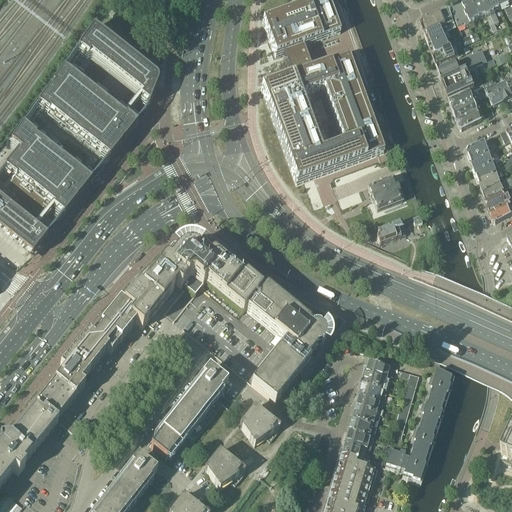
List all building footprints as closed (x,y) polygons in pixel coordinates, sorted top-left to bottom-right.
[(290,0),(295,12),(262,24),(275,59),(283,56),(292,80),(261,91),(296,187),(330,174),(383,155),(348,59),(311,72),(303,49),(340,35),(326,0),(290,0)] [(479,1),(472,4),(479,21),(485,19),(486,20),(487,20),(490,27),(493,35),(497,33),(488,13),(487,13),(485,9),(487,8),(485,3),(484,4),(482,0),(481,0),(479,1)] [(482,0),(484,4),(485,3),(487,8),(485,9),(487,13),(488,13),(497,33),(502,31),(495,15),(500,12),(494,0),(482,0)] [(494,0),(500,12),(504,10),(506,13),(509,22),(511,20),(511,15),(505,0),(494,0)] [(463,8),(462,9),(463,13),(464,12),(466,17),(465,18),(467,22),(470,27),(475,25),(474,23),(479,21),(472,4),(463,8)] [(111,8),(105,15),(114,23),(121,15),(111,8)] [(453,12),(452,13),(458,30),(465,27),(465,29),(470,27),(467,22),(465,18),(466,17),(464,12),(463,13),(462,9),(460,9),(459,9),(459,10),(458,10),(456,10),(453,12)] [(454,26),(449,13),(422,24),(421,28),(424,38),(454,26)] [(450,40),(447,34),(456,30),(454,26),(424,38),(428,49),(449,41),(450,40)] [(0,177),(0,234),(31,260),(34,257),(60,224),(91,185),(92,184),(91,183),(96,175),(101,169),(107,163),(108,164),(109,163),(137,127),(144,118),(146,115),(149,108),(157,87),(157,86),(157,85),(157,84),(157,83),(157,82),(157,81),(156,81),(156,80),(155,80),(144,71),(141,69),(143,66),(144,66),(137,60),(135,64),(130,59),(126,56),(128,53),(122,48),(120,51),(114,47),(111,44),(113,41),(107,36),(104,39),(99,35),(94,31),(93,30),(58,78),(52,87),(54,89),(51,92),(50,91),(42,101),(18,135),(10,146),(12,148),(13,148),(21,155),(19,157),(17,155),(17,156),(0,177)] [(476,43),(474,37),(462,42),(464,48),(476,43)] [(456,49),(456,48),(454,44),(451,46),(449,41),(428,49),(432,59),(437,57),(437,58),(443,56),(443,54),(449,51),(449,52),(456,49)] [(462,46),(456,48),(456,49),(449,52),(449,51),(443,54),(443,56),(437,58),(437,57),(432,59),(436,68),(459,58),(456,52),(463,50),(462,46)] [(458,63),(437,72),(441,84),(477,69),(483,66),(484,66),(487,64),(482,53),(470,58),(466,60),(468,63),(468,65),(460,68),(458,63)] [(503,57),(494,62),(497,69),(507,65),(506,63),(503,57)] [(487,64),(484,66),(487,72),(496,67),(493,62),(487,64)] [(477,69),(441,84),(445,94),(469,83),(480,79),(478,74),(477,69)] [(469,83),(445,94),(449,104),(472,93),(481,89),(483,88),(480,79),(469,83)] [(483,88),(485,93),(493,110),(498,107),(500,107),(502,106),(503,105),(494,88),(492,83),(483,88)] [(511,98),(504,83),(494,88),(503,105),(508,102),(509,103),(511,101),(511,98)] [(472,93),(449,104),(452,115),(476,103),(472,93)] [(476,103),(452,115),(456,124),(480,113),(476,103)] [(480,113),(456,124),(459,132),(461,133),(483,122),(480,113)] [(505,134),(500,136),(505,147),(511,144),(506,135),(505,134)] [(470,162),(492,155),(488,142),(468,151),(467,154),(470,162)] [(496,165),(494,160),(492,155),(470,162),(472,166),(474,173),(496,165)] [(500,175),(496,165),(474,173),(478,183),(500,175)] [(501,179),(500,175),(478,183),(483,196),(499,186),(500,186),(500,185),(499,180),(501,179)] [(499,186),(483,196),(485,204),(502,194),(505,193),(511,188),(511,178),(500,185),(500,186),(499,186)] [(402,204),(393,180),(367,189),(376,213),(402,204)] [(491,214),(509,205),(511,204),(505,193),(502,194),(485,204),(487,209),(489,215),(491,214)] [(511,216),(511,210),(511,209),(509,205),(491,214),(489,215),(490,219),(492,225),(495,226),(511,216)] [(422,225),(420,218),(412,220),(414,228),(422,225)] [(405,238),(400,225),(400,224),(377,233),(379,237),(377,237),(376,240),(379,247),(405,238)] [(169,257),(157,272),(177,288),(176,289),(180,292),(185,286),(186,287),(187,288),(185,290),(184,290),(185,291),(193,298),(194,299),(195,298),(194,297),(195,295),(201,289),(202,289),(205,286),(242,316),(245,312),(285,345),(251,386),(250,387),(267,400),(274,406),(275,405),(280,399),(282,397),(300,374),(309,363),(307,361),(316,350),(317,350),(318,350),(319,349),(320,349),(321,348),(322,347),(323,346),(324,345),(324,344),(325,343),(325,342),(325,341),(325,340),(325,339),(325,338),(331,332),(303,314),(301,312),(269,291),(268,292),(263,288),(260,292),(227,264),(226,264),(225,264),(225,263),(224,263),(223,263),(222,263),(222,264),(221,264),(220,265),(206,254),(201,249),(200,249),(199,248),(198,248),(197,247),(196,247),(195,247),(195,246),(194,246),(193,246),(192,246),(191,246),(190,245),(189,245),(188,245),(187,245),(186,246),(185,246),(184,246),(183,246),(182,246),(181,247),(180,247),(179,248),(178,248),(177,249),(176,250),(175,250),(174,251),(173,252),(169,257)] [(151,272),(123,307),(146,326),(146,325),(158,311),(176,289),(177,288),(157,272),(157,271),(156,271),(155,271),(154,271),(153,271),(152,271),(151,271),(151,272)] [(205,290),(174,324),(249,384),(280,347),(205,290)] [(111,356),(111,355),(135,326),(141,331),(146,326),(123,307),(119,304),(118,305),(102,324),(103,324),(91,338),(87,335),(68,359),(68,358),(60,369),(59,370),(60,370),(58,373),(58,377),(59,378),(36,406),(43,412),(56,423),(84,389),(80,385),(84,381),(107,353),(111,356)] [(390,384),(389,384),(391,385),(393,380),(390,380),(393,372),(367,365),(364,376),(390,384)] [(227,386),(208,371),(195,387),(198,389),(150,449),(166,461),(164,463),(165,463),(218,397),(227,386)] [(420,488),(453,383),(440,377),(439,377),(435,375),(432,383),(407,464),(405,463),(402,462),(404,457),(390,452),(384,471),(388,473),(393,474),(394,474),(394,472),(398,473),(398,475),(398,476),(400,476),(401,476),(403,477),(401,482),(407,484),(408,482),(411,483),(410,485),(419,487),(420,488)] [(364,376),(361,388),(386,395),(389,384),(390,384),(364,376)] [(417,385),(418,380),(409,377),(408,383),(417,385)] [(415,391),(417,385),(408,383),(406,389),(415,391)] [(361,388),(357,399),(383,407),(386,395),(361,388)] [(413,397),(415,391),(406,389),(404,394),(413,397)] [(412,403),(413,397),(404,394),(403,400),(412,403)] [(357,399),(354,411),(380,419),(383,407),(357,399)] [(410,409),(412,403),(403,400),(401,406),(410,409)] [(408,415),(410,409),(401,406),(399,412),(408,415)] [(57,424),(56,423),(43,412),(41,415),(35,410),(9,442),(4,442),(0,442),(0,489),(13,473),(18,477),(24,469),(22,467),(57,424)] [(280,431),(257,413),(253,410),(246,419),(249,421),(238,429),(239,429),(254,449),(265,441),(270,445),(280,431)] [(354,411),(351,422),(376,430),(380,419),(354,411)] [(407,420),(408,415),(399,412),(398,418),(407,420)] [(66,413),(58,424),(81,443),(86,437),(84,436),(86,434),(85,433),(87,430),(82,426),(66,413)] [(405,426),(407,420),(398,418),(396,424),(405,426)] [(376,430),(351,422),(348,434),(373,442),(376,430)] [(403,432),(405,426),(396,424),(394,429),(403,432)] [(402,438),(403,432),(394,429),(393,435),(402,438)] [(348,434),(344,446),(370,453),(373,442),(348,434)] [(400,444),(402,438),(393,435),(391,441),(400,444)] [(511,437),(500,464),(511,469),(511,437)] [(398,450),(399,446),(400,444),(391,441),(389,447),(398,450)] [(366,465),(370,453),(344,446),(341,457),(366,465)] [(245,475),(218,454),(211,463),(214,465),(203,472),(203,473),(204,472),(219,493),(230,485),(235,489),(245,475)] [(368,505),(377,474),(365,470),(366,466),(366,465),(341,457),(328,504),(326,510),(325,511),(360,511),(362,505),(367,507),(367,505),(368,505)] [(156,474),(137,459),(124,475),(127,477),(99,511),(125,511),(146,486),(149,483),(156,474)] [(200,511),(183,498),(175,508),(178,509),(174,511),(200,511)]
